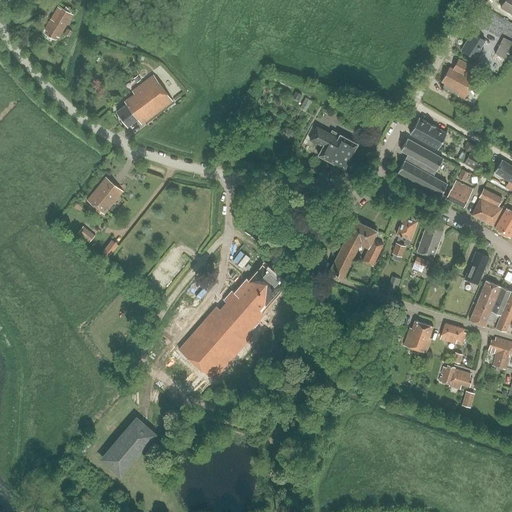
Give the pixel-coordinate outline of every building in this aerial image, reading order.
[(511,0),(504,0),(499,9),(511,16),(511,0)] [(44,29),(48,31),(46,35),(54,39),(56,36),(59,38),(73,15),(58,6),(44,29)] [(67,29),(64,34),(69,37),(72,32),(67,29)] [(479,49),(484,40),(471,33),(461,52),(477,61),(483,51),(479,49)] [(509,56),(511,49),(511,43),(502,39),(494,56),(504,60),(506,55),(509,56)] [(450,69),(445,76),(469,90),(476,78),(467,74),(471,67),(458,60),(453,70),(450,69)] [(140,125),(172,102),(153,76),(132,91),(135,95),(124,102),(126,105),(116,112),(127,128),(137,121),(140,125)] [(445,76),(441,84),(444,86),(442,89),(463,101),(469,90),(445,76)] [(426,122),(419,118),(410,134),(438,149),(447,134),(436,127),(427,121),(426,122)] [(345,169),(358,144),(339,134),(337,137),(316,126),(309,140),(322,147),(318,155),(345,169)] [(407,155),(397,173),(397,174),(398,173),(439,197),(446,186),(446,185),(445,186),(432,178),(442,160),(441,160),(407,140),(400,152),(401,152),(407,155)] [(466,152),(471,146),(466,143),(462,150),(466,152)] [(469,152),(463,165),(475,171),(481,158),(478,156),(481,150),(474,146),(471,152),(469,152)] [(494,172),(511,183),(511,165),(502,159),(494,172)] [(469,174),(462,171),(458,178),(465,182),(469,174)] [(103,215),(122,192),(105,178),(86,201),(103,215)] [(462,208),(472,189),(456,181),(446,200),(462,208)] [(498,208),(502,199),(482,189),(478,198),(480,199),(471,216),(492,227),(501,209),(498,208)] [(508,238),(511,231),(511,213),(505,209),(494,230),(508,238)] [(407,246),(416,221),(402,216),(395,235),(406,239),(404,245),(407,246)] [(339,248),(325,273),(341,280),(358,244),(367,249),(361,261),(372,267),(382,245),(372,240),(376,231),(354,221),(342,243),(339,241),(337,246),(339,248)] [(432,258),(442,231),(426,225),(416,253),(432,258)] [(95,236),(83,226),(77,235),(88,244),(95,236)] [(402,257),(406,247),(396,243),(392,253),(402,257)] [(475,252),(464,279),(471,282),(477,285),(488,258),(475,252)] [(428,261),(417,257),(414,263),(425,268),(428,261)] [(267,304),(282,286),(261,267),(247,282),(245,280),(234,293),(231,291),(223,301),(222,300),(161,370),(196,401),(262,326),(258,323),(271,308),(267,304)] [(442,284),(444,279),(435,274),(432,280),(442,284)] [(401,280),(394,277),(389,290),(396,293),(401,280)] [(483,327),(491,307),(499,287),(485,281),(469,321),(483,327)] [(505,333),(511,315),(511,291),(500,287),(490,311),(493,313),(490,320),(495,322),(497,318),(499,319),(495,329),(505,333)] [(395,324),(398,325),(400,317),(403,318),(405,312),(400,310),(398,316),(397,316),(395,324)] [(409,328),(403,346),(426,353),(431,339),(429,338),(433,326),(414,321),(412,329),(409,328)] [(463,329),(443,324),(439,339),(461,345),(465,333),(462,333),(463,329)] [(491,342),(488,352),(495,355),(492,366),(504,370),(507,358),(508,358),(511,344),(511,343),(496,339),(495,343),(491,342)] [(459,365),(461,356),(454,354),(451,363),(459,365)] [(468,388),(471,379),(469,379),(470,375),(454,370),(454,369),(447,366),(446,369),(443,368),(438,382),(448,385),(448,386),(459,390),(460,385),(468,388)] [(465,392),(461,406),(469,408),(473,394),(465,392)] [(157,434),(137,416),(99,459),(120,477),(157,434)]
